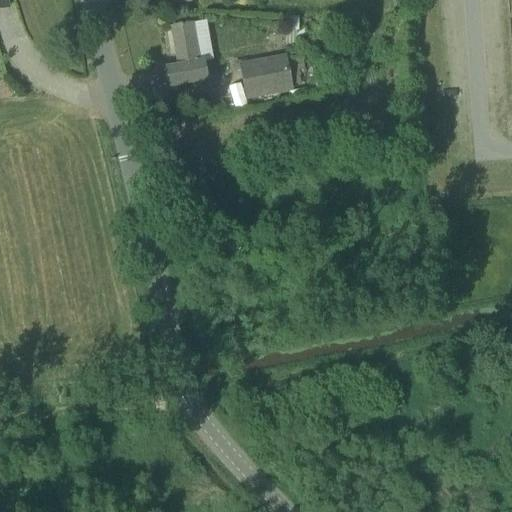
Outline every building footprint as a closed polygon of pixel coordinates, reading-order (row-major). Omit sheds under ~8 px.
[(391,0),(391,8),(403,9),(403,0),(391,0)] [(349,18),(349,19),(385,23),(385,20),(386,11),(350,8),(349,18)] [(285,19),(285,33),(296,33),(297,20),(285,19)] [(164,70),(168,89),(206,81),(203,62),(198,63),(191,25),(171,29),(178,68),(164,70)] [(237,66),(244,103),(292,94),(285,57),(237,66)]
